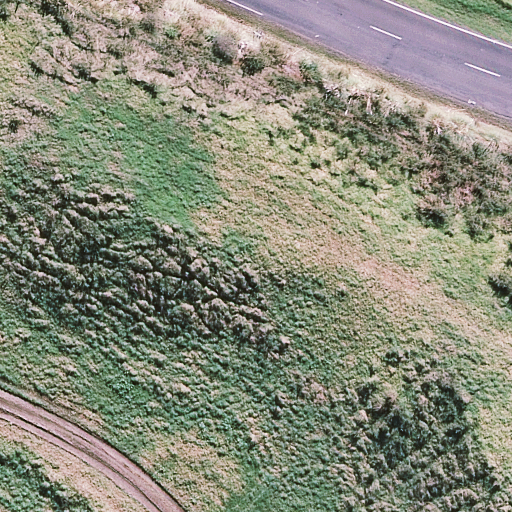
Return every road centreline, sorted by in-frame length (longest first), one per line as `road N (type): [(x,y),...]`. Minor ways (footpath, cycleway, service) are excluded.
road 1 (unclassified): [(322,0),(453,58),(511,74)]
road 2 (track): [(156,511),(0,422)]
